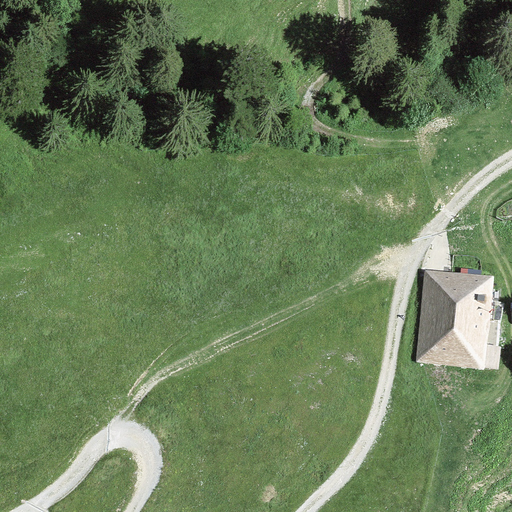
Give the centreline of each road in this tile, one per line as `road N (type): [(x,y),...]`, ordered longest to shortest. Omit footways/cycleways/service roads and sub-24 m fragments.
road 1 (track): [(511,162),(468,189),(415,255),(372,427),(310,511)]
road 2 (track): [(455,206),(422,141),(319,128),(308,112),(312,91),(334,70),(344,43),(343,0)]
road 3 (track): [(134,511),(155,461),(147,441),(117,437),(32,511)]
